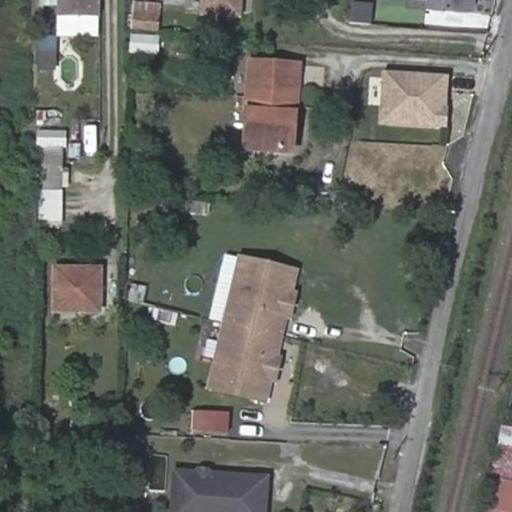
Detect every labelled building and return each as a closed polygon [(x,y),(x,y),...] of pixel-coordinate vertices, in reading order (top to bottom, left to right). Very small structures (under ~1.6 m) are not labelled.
[(100,0),(58,0),(59,16),(101,17),(100,0)] [(239,0),(204,0),(204,11),(238,12),(239,0)] [(355,0),(353,19),(374,21),(375,2),(355,0)] [(473,10),(474,0),(429,0),(429,7),(473,10)] [(132,2),(130,29),(158,30),(159,4),(132,2)] [(132,48),(156,49),(156,37),(154,36),(134,34),(132,48)] [(55,36),(37,36),(36,70),(55,70),(55,36)] [(63,58),(62,80),(77,81),(77,58),(63,58)] [(247,61),(246,88),(295,91),(296,62),(247,61)] [(450,87),(451,71),(389,67),(386,121),(450,125),(451,105),(441,105),(443,86),(450,87)] [(295,91),(246,88),(243,147),(293,148),(295,91)] [(36,151),(35,223),(57,223),(58,152),(36,151)] [(295,267),(239,254),(224,322),(281,335),(286,309),(276,307),(281,286),(291,289),(295,267)] [(101,309),(100,267),(56,266),(55,307),(101,309)] [(291,289),(281,286),(276,307),(286,309),(291,310),(295,290),(291,289)] [(281,335),(224,322),(209,388),(266,400),(271,376),(261,374),(266,355),(276,357),(281,335)] [(276,357),(266,355),(261,374),(271,376),(276,378),(281,357),(276,357)] [(136,433),(168,434),(170,408),(138,406),(136,433)] [(511,424),(501,423),(483,502),(511,506),(511,424)] [(263,511),(265,476),(243,475),(243,482),(218,480),(219,473),(210,473),(207,470),(198,470),(195,472),(174,471),(173,501),(190,502),(189,511),(263,511)] [(243,482),(243,475),(219,473),(218,480),(243,482)] [(511,511),(511,506),(483,502),(480,511),(511,511)]
